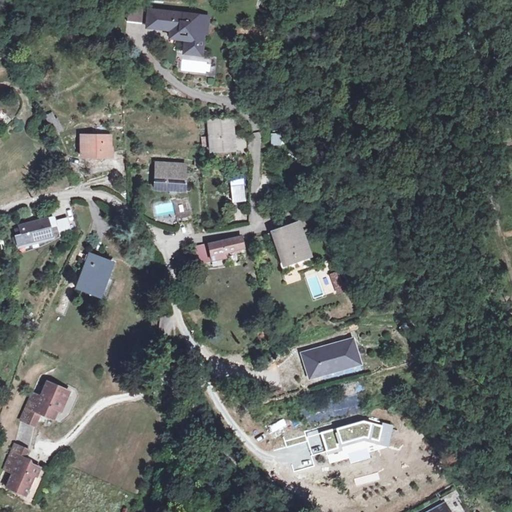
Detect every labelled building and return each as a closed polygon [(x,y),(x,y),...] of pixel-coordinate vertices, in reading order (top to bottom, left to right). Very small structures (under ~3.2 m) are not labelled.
[(151,23),(160,25),(162,8),(153,7),(151,23)] [(162,8),(160,25),(175,27),(176,19),(168,18),(169,9),(162,8)] [(210,14),(169,9),(168,18),(176,19),(175,27),(174,35),(183,36),(183,31),(193,32),(192,43),(206,44),(210,14)] [(183,31),(183,36),(190,37),(189,50),(205,52),(206,44),(192,43),(193,32),(183,31)] [(46,114),(54,130),(63,123),(66,121),(56,107),(46,114)] [(236,121),(215,123),(217,148),(238,146),(236,121)] [(84,136),(84,155),(111,154),(111,135),(84,136)] [(158,184),(185,185),(186,165),(159,164),(158,184)] [(233,179),(235,198),(246,197),(244,178),(233,179)] [(179,213),(183,225),(195,222),(191,209),(179,213)] [(60,217),(53,219),(58,237),(65,235),(60,217)] [(58,237),(53,219),(26,226),(28,233),(20,235),(22,246),(58,237)] [(286,233),(298,229),(296,224),(284,228),(286,233)] [(286,233),(284,228),(273,232),(279,251),(276,252),(283,271),(309,262),(298,229),(286,233)] [(196,257),(206,255),(208,261),(224,257),(223,252),(242,247),(240,236),(207,244),(207,245),(194,248),(196,257)] [(101,298),(115,263),(93,254),(78,289),(101,298)] [(346,276),(355,272),(351,263),(342,267),(346,276)] [(335,293),(344,290),(337,270),(328,273),(335,293)] [(406,337),(412,331),(404,323),(398,328),(406,337)] [(412,331),(406,337),(415,346),(422,339),(413,330),(412,331)] [(301,353),(306,371),(308,370),(311,378),(321,375),(320,373),(359,361),(352,339),(301,353)] [(59,360),(61,355),(42,348),(40,353),(59,360)] [(62,403),(65,394),(47,386),(40,402),(39,407),(31,404),(22,423),(22,426),(36,431),(41,418),(54,423),(57,415),(61,416),(66,404),(62,403)] [(16,448),(8,469),(16,473),(14,479),(8,494),(27,501),(36,480),(38,481),(41,473),(32,469),(30,464),(27,464),(30,454),(16,448)] [(5,475),(14,479),(16,473),(8,469),(5,475)] [(296,510),(300,505),(296,501),(292,505),(296,510)] [(427,511),(448,511),(444,503),(427,511)]
